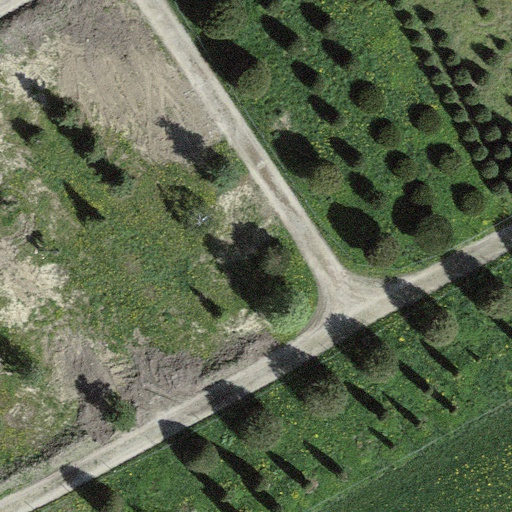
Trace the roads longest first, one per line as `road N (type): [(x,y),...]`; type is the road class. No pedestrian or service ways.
road 1 (track): [(9,511),(511,238)]
road 2 (track): [(135,0),(343,329)]
